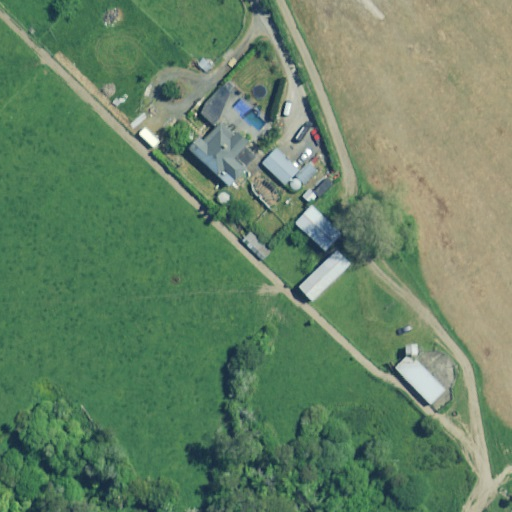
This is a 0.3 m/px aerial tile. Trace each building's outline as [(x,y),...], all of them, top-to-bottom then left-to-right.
[(235,135),(222,123),(206,140),(202,136),(190,149),(230,186),(246,169),(234,159),(249,144),(237,133),(235,135)] [(172,148),(165,155),(175,165),(182,158),(172,148)] [(294,175),(299,170),(275,148),(262,163),(285,184),(294,175)] [(311,177),(316,172),(306,162),(299,170),(294,175),(304,184),(311,177)] [(304,184),(303,186),(311,193),(319,184),(311,177),(304,184)] [(342,234),(313,206),(296,224),(326,251),(342,234)] [(352,264),(339,250),(300,287),(313,301),(352,264)] [(431,404),(445,390),(416,360),(414,363),(408,357),(397,368),(431,404)]
